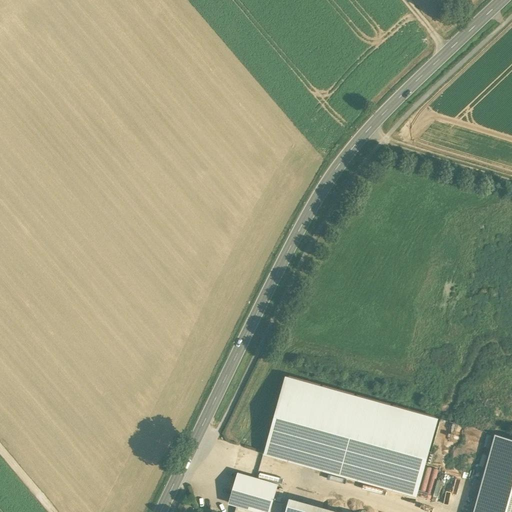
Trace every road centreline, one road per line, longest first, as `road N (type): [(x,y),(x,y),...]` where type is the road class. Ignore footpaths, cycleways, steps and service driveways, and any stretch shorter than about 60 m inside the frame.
road 1 (primary): [(160,511),(329,178),(404,91),(501,0)]
road 2 (track): [(367,130),(511,176)]
